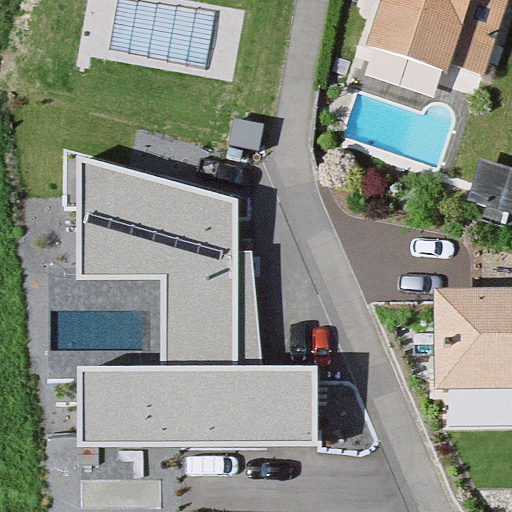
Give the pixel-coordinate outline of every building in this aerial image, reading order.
[(505,0),(381,0),(362,57),(443,85),(447,75),(477,85),(505,0)] [(163,277),(163,369),(79,369),(79,444),(315,445),(315,368),(238,368),(238,200),(77,158),(76,277),(163,277)] [(511,181),(474,170),(462,209),(511,224),(511,181)] [(511,397),(511,301),(428,303),(431,400),(511,397)] [(169,511),(174,511),(173,447),(79,449),(80,511),(169,511)]
